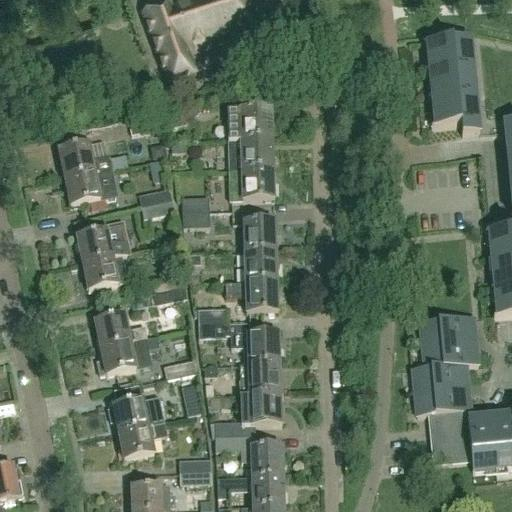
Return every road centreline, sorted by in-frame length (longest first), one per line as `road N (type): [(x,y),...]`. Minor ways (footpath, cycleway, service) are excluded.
road 1 (residential): [(395,86),(331,99),(319,120),(330,511)]
road 2 (residential): [(361,511),(384,367),(395,86)]
road 3 (residential): [(50,511),(0,250)]
